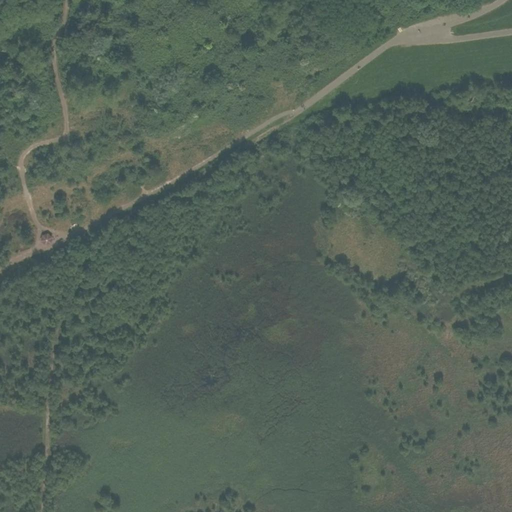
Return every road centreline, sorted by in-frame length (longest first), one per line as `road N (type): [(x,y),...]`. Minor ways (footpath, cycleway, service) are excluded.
road 1 (track): [(80,259),(109,225),(298,112)]
road 2 (track): [(416,34),(386,46),(298,112)]
